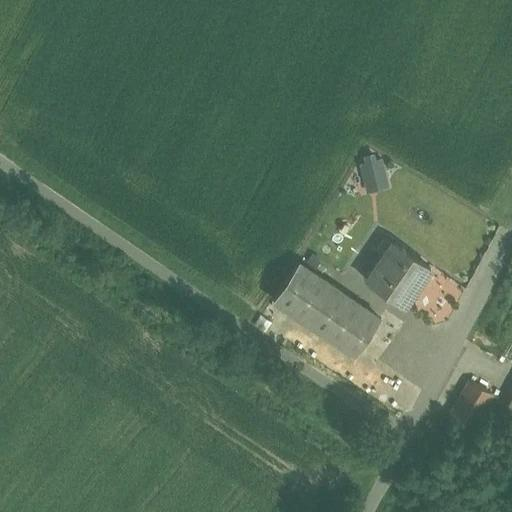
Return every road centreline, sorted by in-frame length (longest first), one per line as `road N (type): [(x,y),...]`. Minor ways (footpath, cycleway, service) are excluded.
road 1 (unclassified): [(0,152),(401,428)]
road 2 (unclassified): [(511,217),(401,428)]
